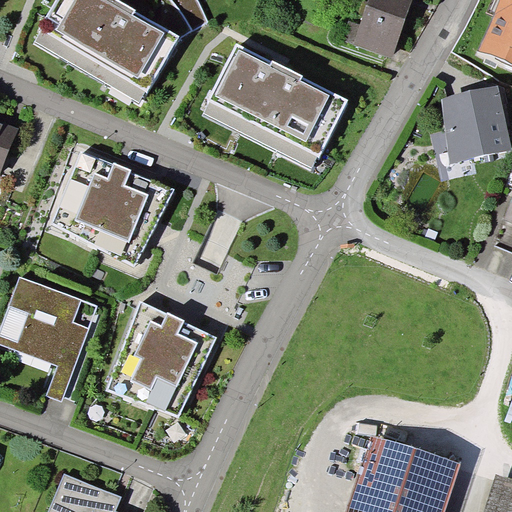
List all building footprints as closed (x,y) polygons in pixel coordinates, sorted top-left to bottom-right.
[(116,0),(58,0),(35,38),(141,101),(179,37),(116,0)] [(116,0),(179,37),(191,30),(209,23),(201,3),(198,0),(116,0)] [(407,5),(393,0),(365,0),(348,50),(386,63),(407,5)] [(239,40),(205,107),(314,162),(348,96),(239,40)] [(488,93),(433,105),(447,166),(502,154),(488,93)] [(23,133),(0,124),(0,177),(4,179),(23,133)] [(130,170),(114,164),(108,179),(95,174),(76,219),(129,240),(147,195),(123,186),(130,170)] [(511,178),(495,223),(511,229),(511,178)] [(101,310),(22,282),(0,342),(0,348),(59,370),(49,399),(67,406),(101,310)] [(205,353),(145,321),(99,409),(158,440),(205,353)] [(441,511),(454,473),(374,447),(353,511),(441,511)] [(120,511),(126,499),(67,474),(51,511),(120,511)] [(511,511),(511,485),(494,480),(484,511),(511,511)]
